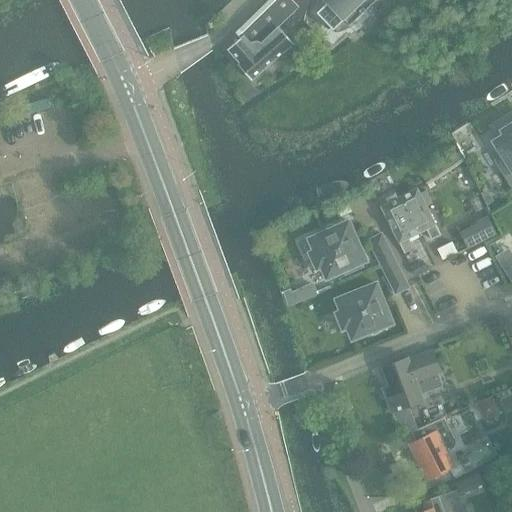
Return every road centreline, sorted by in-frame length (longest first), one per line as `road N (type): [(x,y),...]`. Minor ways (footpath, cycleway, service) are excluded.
road 1 (secondary): [(244,409),(125,87)]
road 2 (unclassified): [(318,382),(511,303)]
road 3 (unclassified): [(360,511),(318,382)]
